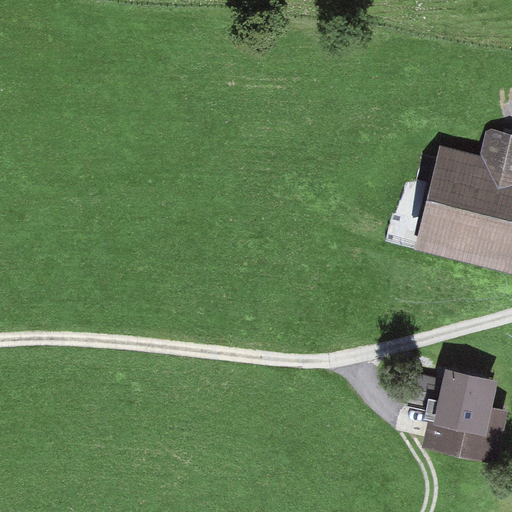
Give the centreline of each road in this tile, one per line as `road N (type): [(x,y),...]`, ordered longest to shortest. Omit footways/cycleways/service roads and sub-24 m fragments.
road 1 (track): [(0,344),(355,359),(511,315)]
road 2 (track): [(425,511),(430,468),(355,359)]
